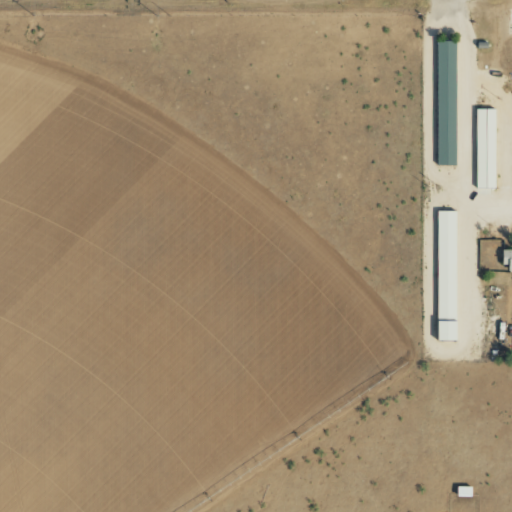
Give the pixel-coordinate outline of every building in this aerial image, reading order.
[(453,41),(429,41),(429,131),(433,131),(433,166),(452,166),(453,41)] [(472,189),(491,189),(492,109),(472,109),(472,189)] [(451,211),(433,211),(434,319),(452,318),(451,211)] [(499,270),(511,270),(511,249),(500,249),(499,270)] [(450,341),(450,322),(431,321),(431,341),(450,341)] [(467,497),(467,487),(453,487),(452,497),(467,497)]
